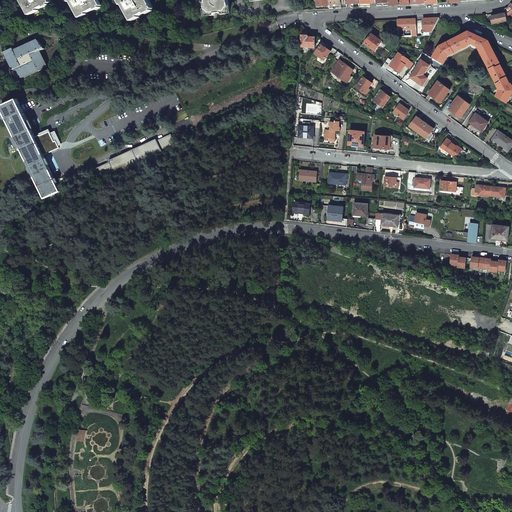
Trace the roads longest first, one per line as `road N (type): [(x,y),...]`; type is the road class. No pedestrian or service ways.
road 1 (residential): [(511,254),(240,228),(141,265),(81,312),(39,383),(20,445),(17,511)]
road 2 (residential): [(511,169),(306,17),(443,9)]
road 3 (residential): [(290,153),(511,174)]
